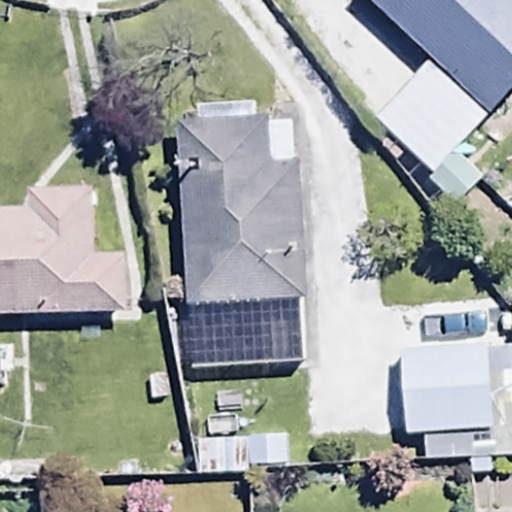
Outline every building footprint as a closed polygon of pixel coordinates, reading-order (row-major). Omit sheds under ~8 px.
[(482,176),(453,149),(488,112),(506,92),(511,98),(511,0),(369,0),(427,54),(369,116),(430,173),(423,180),(452,208),(482,176)] [(199,118),(173,120),(181,305),(259,301),(262,365),(307,363),(297,118),(263,119),(263,115),(253,115),(253,95),(198,97),(199,118)] [(0,201),(0,313),(126,313),(126,249),(96,249),(96,184),(27,184),(27,201),(0,201)] [(0,342),(0,395),(10,395),(10,343),(0,342)] [(487,342),(398,346),(402,433),(420,432),(422,461),(511,457),(511,348),(487,349),(487,342)] [(247,432),(247,438),(194,437),(193,472),(247,474),(247,465),(287,466),(288,433),(247,432)]
